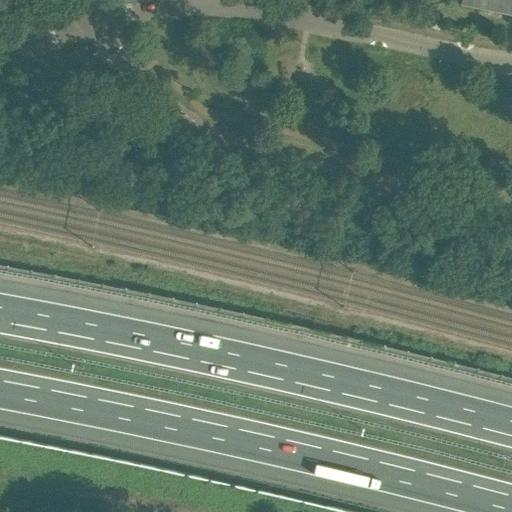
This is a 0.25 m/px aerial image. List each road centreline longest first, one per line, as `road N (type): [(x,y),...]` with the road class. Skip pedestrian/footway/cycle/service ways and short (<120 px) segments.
road 1 (motorway): [(511,429),(284,371),(0,313)]
road 2 (motorway): [(0,388),(511,504)]
road 3 (tertiary): [(511,232),(196,139),(89,22)]
road 4 (residential): [(296,21),(511,64)]
road 5 (residential): [(89,22),(162,8),(231,7),(296,21)]
